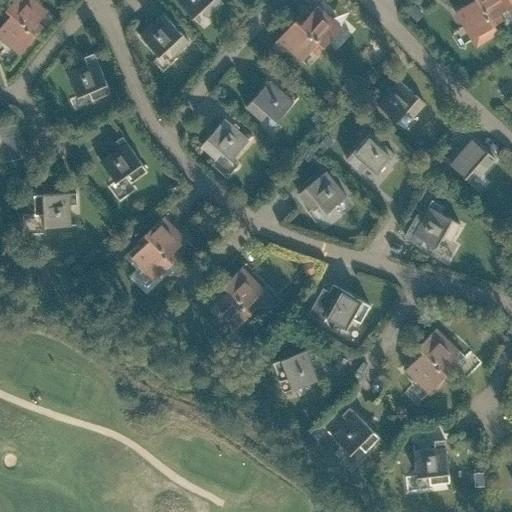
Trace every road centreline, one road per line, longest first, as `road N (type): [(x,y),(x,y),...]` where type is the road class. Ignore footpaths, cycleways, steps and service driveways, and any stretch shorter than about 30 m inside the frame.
road 1 (residential): [(373,2),(511,139)]
road 2 (residential): [(158,135),(277,0)]
road 3 (residential): [(419,278),(254,222)]
road 4 (residential): [(158,135),(94,1)]
road 5 (residential): [(254,222),(198,182),(158,135)]
road 6 (residential): [(13,91),(94,1)]
